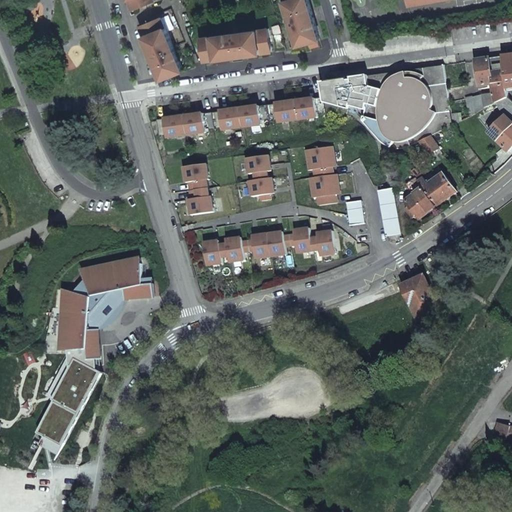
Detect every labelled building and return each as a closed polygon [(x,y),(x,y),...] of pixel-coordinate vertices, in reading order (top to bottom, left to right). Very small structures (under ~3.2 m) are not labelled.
[(321,39),(310,0),(286,0),(299,45),(310,42),(311,47),(320,45),(319,39),(321,39)] [(186,9),(180,11),(184,20),(189,17),(186,9)] [(185,70),(163,16),(141,25),(163,79),(185,70)] [(205,60),(274,51),(270,28),(202,36),(205,60)] [(505,56),(478,60),(482,85),(494,84),(496,92),(483,94),(467,98),(472,116),(499,103),(511,98),(511,95),(505,56)] [(351,108),(351,105),(367,110),(365,121),(384,141),(390,144),(396,146),(402,147),(408,147),(422,140),(433,135),(455,124),(446,64),(354,77),(324,81),(325,96),(326,101),(351,108)] [(319,114),(327,113),(326,101),(325,96),(158,120),(160,135),(168,134),(169,138),(208,133),(208,129),(224,127),(225,131),(264,125),(264,121),(280,119),(280,123),(320,118),(319,114)] [(511,116),(511,98),(499,103),(507,116),(491,132),(509,151),(511,148),(511,117),(511,116)] [(441,147),(433,135),(422,140),(432,153),(441,147)] [(335,147),(309,151),(311,171),(316,170),(317,178),(312,178),(315,198),(320,198),(321,206),(339,203),(338,191),(341,190),(339,175),(336,175),(334,163),(338,163),(335,147)] [(271,156),(249,159),(251,174),(257,174),(258,181),(252,181),(254,197),(262,196),(263,201),(273,200),(272,195),(274,194),(274,189),(276,189),(275,178),(270,179),(269,172),(271,172),(271,166),(273,166),(271,156)] [(188,178),(190,178),(193,205),(191,205),(193,216),(215,212),(213,197),(211,197),(209,180),(211,180),(209,164),(186,167),(188,178)] [(418,169),(414,172),(421,181),(425,187),(429,184),(418,169)] [(445,173),(429,184),(425,187),(438,206),(458,192),(445,173)] [(425,187),(421,181),(416,185),(420,191),(407,200),(411,205),(407,207),(414,217),(418,215),(420,219),(438,206),(425,187)] [(389,235),(403,233),(396,187),(381,190),(389,235)] [(349,203),(353,226),(367,223),(364,200),(349,203)] [(215,242),(205,243),(208,266),(224,264),(223,258),(230,257),(231,263),(246,261),(245,253),(256,251),(257,260),(288,255),(287,246),(298,245),(299,253),(322,250),(322,256),(338,254),(335,232),(325,233),(325,235),(320,236),(320,238),(313,239),(312,229),(301,230),(302,232),(296,233),(296,235),(286,237),(285,235),(280,235),(279,233),(256,236),(256,238),(251,239),(251,241),(244,242),(244,240),(238,241),(238,239),(228,240),(228,244),(221,245),(221,243),(215,244),(215,242)] [(146,297),(143,265),(134,263),(121,263),(107,266),(95,273),(86,280),(90,285),(81,295),(77,291),(71,299),(67,312),(65,324),(66,335),(68,350),(101,349),(100,327),(125,299),(146,297)] [(402,286),(417,319),(440,309),(425,276),(402,286)] [(511,440),(511,426),(498,423),(495,436),(511,440)]
